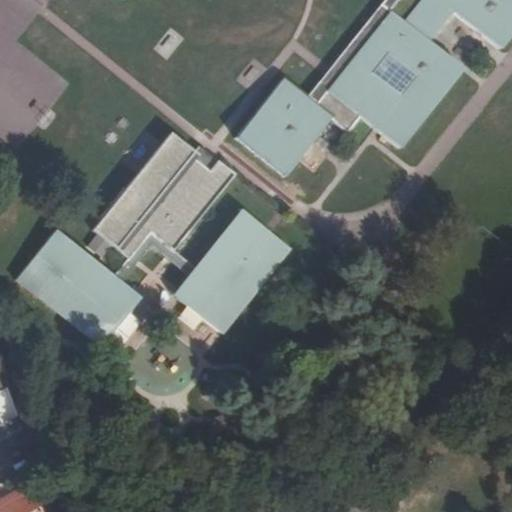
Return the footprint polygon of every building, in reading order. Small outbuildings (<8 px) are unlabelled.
[(381,0),(302,100),(312,108),(325,92),(388,12),(397,0),(381,0)] [(511,31),(511,0),(419,0),(401,23),(388,12),(325,92),(397,149),(459,70),(426,43),(450,12),(497,50),(511,31)] [(327,120),(312,108),(302,100),(279,81),(233,139),(282,177),(327,120)] [(127,258),(128,259),(149,233),(172,251),(173,250),(234,174),(217,160),(209,170),(190,155),(194,151),(170,132),(92,230),(127,258)] [(240,209),(173,294),(177,298),(245,213),(240,209)] [(177,298),(222,334),(290,249),(245,213),(177,298)] [(136,303),(140,298),(55,229),(51,235),(136,303)] [(100,347),(136,303),(51,235),(15,280),(100,347)] [(0,511),(52,511),(45,494),(33,500),(25,486),(14,492),(18,498),(0,508),(0,511)]
